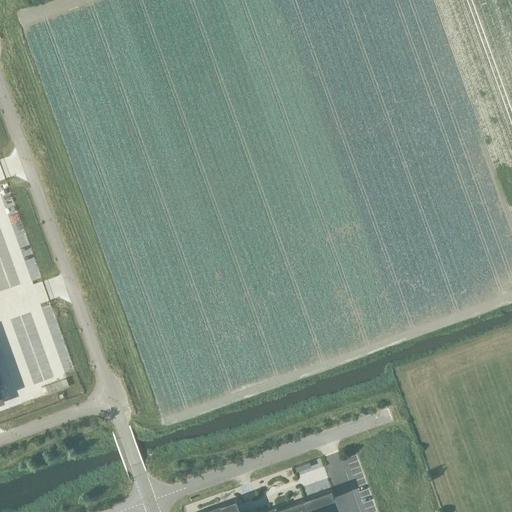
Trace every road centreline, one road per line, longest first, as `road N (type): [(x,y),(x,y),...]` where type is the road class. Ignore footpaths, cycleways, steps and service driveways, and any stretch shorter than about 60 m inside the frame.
road 1 (unclassified): [(112,399),(0,84)]
road 2 (unclassified): [(149,500),(386,417)]
